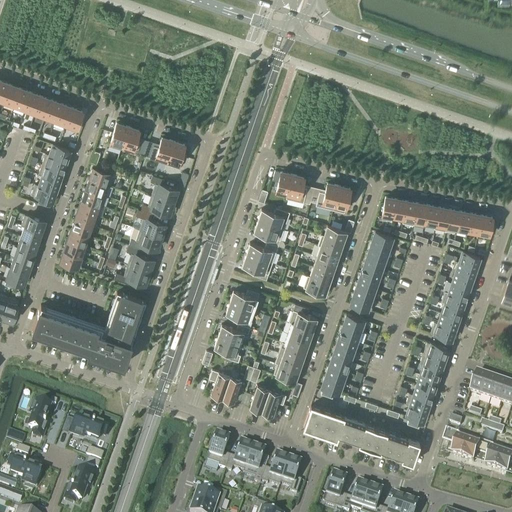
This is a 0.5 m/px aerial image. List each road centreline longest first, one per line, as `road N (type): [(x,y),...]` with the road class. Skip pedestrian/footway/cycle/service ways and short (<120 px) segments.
road 1 (residential): [(175,404),(261,153),(379,180)]
road 2 (residential): [(126,388),(209,139),(103,104)]
road 3 (residential): [(511,212),(417,489)]
road 4 (residential): [(379,180),(288,444)]
road 5 (residential): [(19,350),(103,104)]
road 6 (secondary): [(286,34),(511,113)]
road 7 (secondary): [(511,88),(338,26)]
road 8 (residential): [(379,180),(511,205)]
